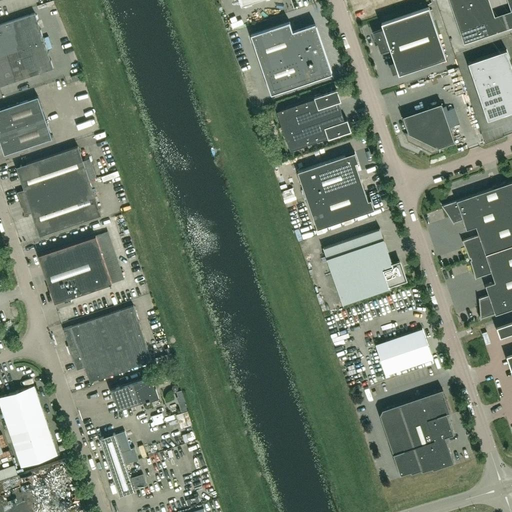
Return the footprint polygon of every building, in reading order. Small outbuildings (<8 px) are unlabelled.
[(475,2),(473,0),(455,0),(452,1),(454,9),(469,4),(470,3),(475,2)] [(489,5),(486,0),(479,0),(475,2),(470,3),(469,4),(471,11),(473,10),(489,5)] [(471,11),(469,4),(454,9),(457,16),(467,12),(471,11)] [(475,18),(491,12),(489,5),(473,10),(471,11),(467,12),(469,19),(475,18)] [(446,57),(429,6),(381,22),(383,27),(374,31),(381,51),(390,48),(399,73),(446,57)] [(469,19),(467,12),(457,16),(459,23),(469,19)] [(493,19),(491,12),(475,18),(477,25),(478,25),(484,23),(494,19),(493,19)] [(511,26),(511,12),(503,15),(508,28),(511,26)] [(0,85),(53,68),(35,13),(0,24),(0,85)] [(508,28),(503,15),(493,19),(494,19),(484,23),(488,35),(508,28)] [(477,25),(475,18),(469,19),(459,23),(462,30),(477,25)] [(332,73),(315,23),(311,24),(293,30),(289,21),(251,34),(271,94),(328,74),(332,73)] [(488,35),(484,23),(478,25),(477,25),(462,30),(466,43),(488,35)] [(468,62),(488,120),(511,111),(511,65),(506,49),(468,62)] [(341,100),(337,89),(314,97),(315,98),(277,110),(290,150),(328,137),(328,138),(351,130),(347,119),(344,120),(338,101),(341,100)] [(52,138),(38,96),(0,109),(0,140),(4,154),(5,154),(52,138)] [(455,141),(441,103),(403,116),(408,132),(404,134),(405,134),(408,141),(417,145),(417,147),(418,146),(422,147),(421,148),(422,149),(422,148),(432,152),(439,150),(439,151),(440,151),(439,147),(440,146),(455,141)] [(101,214),(89,180),(96,177),(90,158),(83,160),(78,146),(17,167),(24,189),(17,192),(25,215),(32,212),(40,235),(101,214)] [(368,200),(355,162),(358,162),(355,152),(298,171),(317,228),(374,209),(371,199),(368,200)] [(511,212),(511,180),(456,200),(457,200),(442,205),(442,204),(442,205),(447,213),(450,217),(453,223),(454,222),(463,219),(466,228),(511,212)] [(293,189),(281,193),(283,198),(294,194),(293,189)] [(296,199),(285,203),(286,207),(298,203),(296,199)] [(511,212),(466,228),(466,229),(476,225),(479,234),(463,240),(462,240),(465,247),(468,254),(469,257),(470,257),(471,258),(511,244),(511,212)] [(114,219),(118,229),(125,226),(121,216),(114,219)] [(406,279),(400,261),(392,263),(392,262),(385,241),(384,240),(383,236),(380,228),(323,248),(343,304),(390,288),(389,286),(389,284),(406,279)] [(108,231),(96,235),(38,254),(55,302),(112,283),(124,279),(108,231)] [(511,275),(511,244),(471,258),(471,259),(471,260),(471,259),(470,260),(472,267),(473,271),(475,278),(476,278),(476,277),(492,272),(495,281),(485,284),(485,285),(511,275)] [(511,307),(511,275),(485,285),(489,294),(479,297),(479,303),(480,313),(480,318),(481,318),(495,313),(511,307)] [(486,278),(475,281),(476,286),(488,283),(486,278)] [(152,360),(134,305),(64,329),(77,369),(85,366),(90,381),(152,360)] [(511,321),(500,325),(496,327),(500,336),(504,335),(511,332),(511,321)] [(433,358),(422,328),(375,344),(385,374),(433,358)] [(155,388),(150,374),(146,376),(147,377),(111,389),(112,393),(113,392),(119,408),(147,399),(147,400),(159,396),(156,387),(155,388)] [(46,419),(34,385),(0,396),(0,402),(10,432),(46,419)] [(445,436),(454,433),(447,412),(450,411),(442,389),(382,409),(380,414),(400,474),(410,470),(411,472),(421,469),(422,470),(432,467),(433,469),(454,461),(445,436)] [(58,454),(46,419),(10,432),(21,466),(58,454)] [(135,447),(131,449),(125,431),(115,434),(115,433),(100,438),(120,495),(134,490),(125,463),(138,459),(135,447)] [(131,478),(135,489),(147,486),(143,474),(131,478)]
